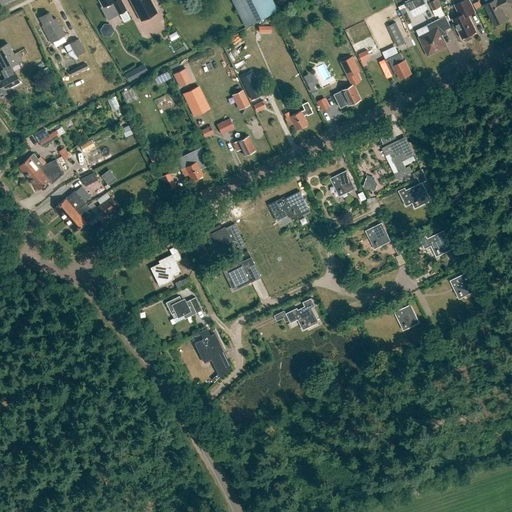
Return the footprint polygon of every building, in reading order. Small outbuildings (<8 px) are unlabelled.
[(99,0),(102,6),(101,7),(107,20),(111,18),(111,17),(113,16),(114,17),(126,11),(120,0),(115,0),(114,1),(113,0),(99,0)] [(129,0),(141,21),(157,13),(149,0),(129,0)] [(231,0),(245,26),(277,10),(272,0),(231,0)] [(424,3),(422,0),(411,0),(406,3),(409,10),(424,3)] [(441,6),(437,0),(433,0),(429,2),(433,10),(441,6)] [(453,19),(462,39),(477,32),(469,15),(475,12),(469,0),(465,0),(455,5),(460,16),(454,20),(453,19)] [(491,0),(492,1),(485,5),(494,24),(507,17),(503,9),(511,4),(511,1),(511,0),(491,0)] [(65,35),(56,18),(53,19),(49,12),(38,18),(42,26),(41,26),(50,43),(65,35)] [(426,25),(430,32),(420,37),(428,55),(447,46),(440,33),(452,28),(446,16),(426,25)] [(388,27),(398,47),(407,43),(398,22),(388,27)] [(372,56),(381,52),(372,31),(351,39),(357,54),(370,49),(372,56)] [(85,51),(78,39),(69,44),(75,56),(85,51)] [(0,96),(6,94),(4,90),(19,82),(15,74),(14,75),(10,67),(21,61),(16,53),(13,55),(7,43),(0,47),(0,60),(4,69),(1,71),(5,79),(0,82),(0,96)] [(366,50),(355,56),(358,62),(369,57),(366,50)] [(412,74),(405,60),(404,60),(400,53),(386,60),(389,67),(393,75),(397,73),(400,79),(412,74)] [(339,62),(347,77),(359,71),(352,56),(339,62)] [(130,83),(149,72),(144,62),(124,74),(130,83)] [(86,64),(68,72),(71,76),(88,68),(86,64)] [(186,68),(174,75),(181,88),(194,81),(186,68)] [(158,84),(172,79),(169,72),(156,77),(158,84)] [(263,95),(252,72),(239,78),(250,101),(263,95)] [(353,85),(337,93),(341,100),(345,98),(348,105),(360,99),(353,85)] [(122,93),(127,103),(138,98),(133,88),(122,93)] [(240,111),(251,105),(244,90),(233,95),(240,111)] [(329,109),(324,97),(317,101),(322,112),(329,109)] [(265,108),(261,100),(253,105),(256,112),(265,108)] [(301,111),(290,116),(288,112),(284,114),(286,118),(285,118),(289,126),(293,124),(296,130),(307,125),(301,111)] [(216,124),(221,135),(234,128),(229,118),(216,124)] [(212,129),(203,133),(206,137),(214,133),(212,129)] [(42,147),(59,136),(56,130),(38,142),(42,147)] [(248,136),(233,144),(236,151),(240,149),(244,156),(255,150),(248,136)] [(84,152),(95,148),(93,140),(81,144),(84,152)] [(382,148),(391,167),(397,179),(403,177),(412,172),(409,166),(406,168),(402,161),(408,159),(398,140),(382,148)] [(147,150),(152,163),(162,159),(156,146),(147,150)] [(64,148),(58,152),(66,161),(71,157),(64,148)] [(30,156),(18,166),(28,178),(43,165),(33,153),(30,156)] [(28,178),(38,190),(49,180),(52,183),(51,183),(52,184),(64,173),(63,173),(62,173),(56,159),(43,165),(28,178)] [(196,161),(181,169),(184,176),(188,174),(192,181),(203,175),(196,161)] [(109,185),(117,180),(111,170),(102,176),(109,185)] [(347,170),(330,179),(339,197),(356,189),(347,170)] [(85,186),(97,180),(93,172),(81,179),(85,186)] [(168,191),(178,186),(170,172),(160,178),(168,191)] [(422,182),(406,190),(415,209),(431,201),(422,182)] [(75,191),(54,208),(64,220),(85,202),(75,191)] [(282,198),(269,205),(277,221),(289,215),(292,220),(310,211),(300,191),(283,200),(282,198)] [(110,197),(96,208),(103,218),(118,207),(110,197)] [(94,213),(85,202),(64,220),(74,232),(86,222),(87,224),(96,216),(94,214),(94,213)] [(382,223),(366,231),(375,249),(391,241),(382,223)] [(206,232),(212,244),(216,241),(218,245),(222,243),(225,248),(237,242),(230,228),(225,231),(224,228),(222,229),(220,225),(206,232)] [(444,231),(427,239),(436,257),(453,249),(444,231)] [(269,262),(268,265),(266,266),(274,281),(300,268),(298,264),(307,259),(300,244),(268,260),(269,262)] [(403,253),(399,245),(395,248),(398,255),(403,253)] [(176,262),(181,259),(175,247),(169,250),(172,255),(158,261),(160,263),(150,268),(159,286),(174,279),(172,275),(180,271),(176,262)] [(237,264),(223,270),(229,282),(232,280),(235,286),(241,283),(243,286),(254,281),(247,267),(244,269),(242,266),(238,268),(237,264)] [(467,273),(450,281),(459,299),(476,291),(467,273)] [(179,288),(189,284),(187,279),(177,284),(179,288)] [(182,301),(179,296),(166,303),(171,315),(176,312),(178,316),(182,314),(185,319),(196,314),(190,300),(185,302),(184,300),(182,301)] [(298,308),(287,313),(291,323),(298,320),(303,330),(319,323),(311,304),(298,309),(298,308)] [(411,305),(395,313),(404,331),(420,323),(411,305)] [(200,353),(206,363),(225,353),(216,334),(211,336),(207,329),(201,332),(205,339),(203,340),(207,349),(200,353)] [(201,333),(194,335),(196,342),(203,339),(201,333)] [(233,368),(229,362),(223,365),(226,372),(233,368)]
